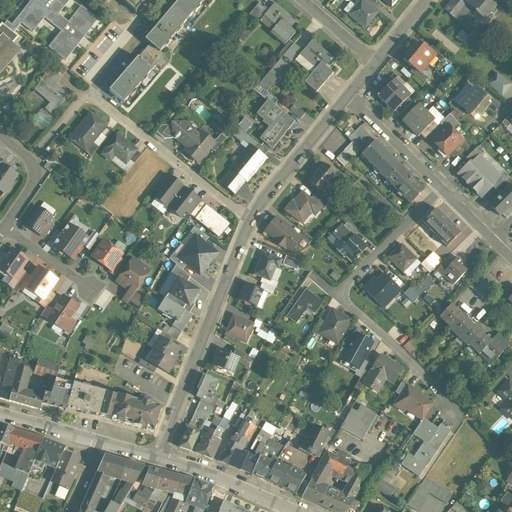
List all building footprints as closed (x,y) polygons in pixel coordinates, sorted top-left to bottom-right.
[(54,52),(65,61),(78,44),(75,42),(81,34),(84,37),(98,20),(86,11),(82,17),(76,13),(68,23),(58,15),(69,0),(38,0),(38,1),(36,0),(31,0),(11,26),(6,22),(3,25),(13,33),(21,24),(32,33),(44,18),(61,32),(52,42),(58,46),(54,52)] [(102,0),(104,2),(106,2),(108,2),(109,1),(110,0),(123,0),(127,3),(127,4),(128,4),(135,9),(134,10),(135,11),(135,10),(136,11),(137,10),(136,9),(141,3),(142,4),(143,3),(142,2),(143,0),(102,0)] [(179,0),(145,40),(150,44),(160,53),(204,0),(179,0)] [(369,4),(364,0),(360,0),(356,6),(349,15),(365,27),(376,13),(368,6),(369,4)] [(500,0),(454,0),(453,2),(462,9),(467,4),(473,9),(473,10),(484,19),(500,0)] [(292,17),(275,2),(269,9),(264,15),(264,16),(276,26),(272,31),(286,43),(295,32),(286,24),(292,17)] [(350,2),(344,10),(349,15),(356,6),(350,2)] [(462,9),(453,2),(447,9),(446,9),(445,10),(455,18),(462,9)] [(265,5),(255,16),(260,21),(264,16),(264,15),(269,9),(265,5)] [(3,25),(2,24),(0,25),(0,36),(1,37),(2,35),(13,44),(19,37),(13,33),(3,25)] [(459,31),(456,39),(464,43),(468,35),(459,31)] [(0,72),(0,73),(20,50),(13,44),(2,35),(1,37),(0,36),(0,72)] [(312,40),(295,60),(312,74),(306,81),(317,90),(333,73),(325,66),(333,58),(312,40)] [(428,50),(418,42),(410,51),(427,65),(434,57),(435,56),(428,50)] [(294,43),(270,71),(280,80),(291,67),(288,65),(301,49),(294,43)] [(150,44),(138,58),(152,69),(164,56),(160,53),(150,44)] [(432,46),(428,50),(435,56),(434,57),(441,62),(446,57),(432,46)] [(427,65),(410,51),(403,60),(413,68),(420,74),(421,73),(427,65)] [(138,58),(138,57),(109,90),(124,103),(152,69),(138,58)] [(66,69),(56,61),(52,66),(62,74),(66,69)] [(62,74),(52,66),(48,72),(58,80),(62,74)] [(420,74),(413,68),(409,73),(423,84),(428,79),(421,73),(420,74)] [(48,72),(41,81),(35,90),(50,102),(45,108),(53,115),(70,94),(55,82),(58,80),(48,72)] [(487,86),(503,96),(511,83),(495,73),(487,86)] [(484,89),(471,78),(467,83),(474,88),(481,94),(484,89)] [(379,96),(378,97),(385,105),(402,88),(395,80),(387,88),(379,96)] [(383,83),(375,91),(379,96),(387,88),(383,83)] [(277,100),(262,87),(257,93),(267,101),(268,101),(273,105),(277,100)] [(402,88),(385,105),(394,113),(395,111),(408,99),(410,96),(402,88)] [(481,94),(474,88),(466,97),(483,111),(491,102),(481,94)] [(466,97),(459,106),(466,112),(476,120),(483,111),(466,97)] [(408,99),(395,111),(399,115),(407,107),(412,102),(408,99)] [(459,106),(452,100),(448,105),(462,116),(466,112),(459,106)] [(273,105),(268,101),(267,101),(257,115),(273,127),(263,140),(273,147),(287,129),(289,130),(295,122),(273,105)] [(404,120),(402,121),(410,129),(427,112),(419,105),(412,112),(404,120)] [(304,114),(293,106),(290,110),(301,119),(304,114)] [(407,107),(399,115),(404,120),(412,112),(407,107)] [(54,119),(42,109),(32,121),(44,132),(54,119)] [(427,112),(410,129),(418,137),(421,135),(434,122),(435,120),(427,112)] [(511,112),(502,123),(507,128),(511,123),(511,112)] [(90,114),(70,139),(85,151),(87,149),(88,149),(92,143),(106,126),(90,114)] [(461,126),(449,114),(440,123),(445,128),(449,126),(455,132),(461,126)] [(434,122),(421,135),(425,139),(438,126),(434,122)] [(194,131),(188,126),(188,124),(173,125),(174,139),(177,139),(183,144),(184,142),(189,146),(197,137),(192,133),(194,131)] [(173,125),(161,126),(156,132),(164,139),(174,139),(173,125)] [(445,128),(434,138),(434,143),(438,147),(439,147),(443,148),(444,147),(450,153),(463,140),(455,132),(449,126),(445,128)] [(375,141),(360,127),(349,139),(361,150),(364,153),(375,141)] [(213,142),(201,132),(197,137),(189,146),(186,151),(198,161),(210,148),(214,143),(213,142)] [(221,133),(213,142),(214,143),(210,148),(215,152),(226,138),(221,133)] [(117,134),(105,149),(106,149),(102,155),(110,161),(114,156),(126,165),(129,160),(136,151),(137,150),(117,134)] [(424,190),(375,141),(364,153),(362,155),(411,203),(424,190)] [(353,142),(336,159),(344,167),(361,150),(353,142)] [(92,143),(88,149),(87,149),(85,151),(84,152),(91,157),(98,147),(92,143)] [(267,151),(257,143),(253,148),(263,156),(267,151)] [(253,148),(250,145),(231,167),(232,168),(246,179),(247,181),(266,158),(253,148)] [(444,147),(443,148),(439,147),(438,147),(437,149),(437,151),(444,157),(446,157),(450,153),(444,147)] [(478,147),(465,160),(469,164),(470,164),(472,164),(479,157),(480,157),(484,153),(478,147)] [(141,154),(136,151),(129,160),(133,164),(141,154)] [(479,157),(472,164),(470,164),(469,164),(458,175),(469,187),(493,163),(484,153),(480,157),(479,157)] [(97,166),(107,173),(110,168),(100,161),(97,166)] [(493,163),(469,187),(481,198),(492,187),(492,186),(492,184),(499,177),(499,176),(503,172),(493,163)] [(47,164),(44,168),(50,173),(53,169),(47,164)] [(17,175),(2,165),(0,168),(0,190),(4,193),(6,191),(8,191),(10,189),(9,186),(17,175)] [(336,174),(324,165),(309,183),(321,193),(336,174)] [(246,179),(232,168),(222,182),(235,192),(246,179)] [(503,172),(499,176),(499,177),(492,184),(492,186),(492,187),(496,191),(509,178),(503,172)] [(167,174),(156,188),(161,192),(172,178),(167,174)] [(161,192),(156,199),(168,208),(184,188),(172,178),(161,192)] [(511,181),(509,178),(496,191),(501,195),(510,187),(511,184),(511,181)] [(365,189),(357,182),(353,187),(361,194),(365,189)] [(489,207),(500,217),(502,215),(511,204),(511,189),(510,187),(501,195),(489,207)] [(196,198),(184,188),(168,208),(180,218),(185,212),(196,198)] [(302,193),(294,203),(292,202),(285,210),(302,224),(311,212),(315,216),(321,209),(321,208),(310,200),(302,193)] [(327,206),(314,195),(310,200),(321,208),(321,209),(323,211),(327,206)] [(196,198),(185,212),(190,216),(201,202),(196,198)] [(190,216),(195,220),(206,206),(201,202),(190,216)] [(511,213),(511,204),(502,215),(506,219),(511,213)] [(195,220),(217,237),(228,222),(206,206),(195,220)] [(39,208),(27,226),(39,234),(48,222),(51,217),(39,208)] [(460,233),(436,209),(437,209),(436,209),(422,223),(423,223),(446,246),(446,247),(461,233),(460,233)] [(297,235),(276,218),(265,232),(275,239),(273,243),(286,249),(287,248),(292,252),(297,246),(292,242),(297,235)] [(48,222),(39,234),(44,238),(53,226),(48,222)] [(358,231),(348,222),(343,226),(353,236),(358,231)] [(89,238),(69,224),(52,246),(53,247),(53,248),(54,250),(55,251),(56,252),(58,252),(59,251),(73,261),(83,246),(89,238)] [(343,226),(342,225),(332,234),(342,244),(337,250),(345,258),(345,257),(351,263),(356,259),(357,260),(359,258),(358,257),(367,248),(358,239),(357,240),(353,236),(343,226)] [(195,236),(204,244),(209,238),(195,227),(190,233),(195,236)] [(313,240),(303,232),(299,237),(309,245),(313,240)] [(91,236),(89,238),(83,246),(88,250),(96,239),(91,236)] [(195,236),(186,248),(209,265),(217,253),(204,244),(195,236)] [(108,243),(105,243),(104,242),(93,258),(110,270),(117,260),(121,255),(112,248),(112,245),(108,243)] [(401,245),(388,258),(402,273),(416,259),(401,245)] [(178,258),(187,265),(200,276),(209,265),(186,248),(178,258)] [(0,266),(0,274),(4,277),(6,276),(8,274),(14,279),(20,270),(26,262),(18,256),(17,253),(12,249),(7,257),(0,266)] [(441,261),(432,252),(425,260),(434,268),(441,261)] [(282,260),(263,253),(254,274),(270,281),(276,267),(278,268),(282,260)] [(176,265),(183,271),(187,265),(178,258),(173,254),(169,260),(176,265)] [(297,261),(286,256),(283,262),(294,267),(297,261)] [(447,268),(442,273),(443,274),(454,285),(466,272),(460,266),(462,263),(456,258),(447,268)] [(117,260),(110,270),(108,271),(115,276),(123,264),(117,260)] [(134,260),(118,282),(129,290),(133,293),(134,293),(149,271),(134,260)] [(434,268),(425,260),(420,264),(429,273),(434,268)] [(442,264),(434,272),(440,277),(443,274),(442,273),(447,268),(442,264)] [(183,271),(176,265),(170,274),(176,278),(176,277),(186,284),(190,277),(183,271)] [(57,281),(39,269),(31,280),(32,280),(27,286),(43,298),(48,292),(48,293),(57,281)] [(20,270),(14,279),(13,280),(18,284),(24,275),(25,274),(20,270)] [(485,271),(477,279),(481,283),(489,275),(485,271)] [(400,290),(383,274),(373,284),(370,282),(363,289),(380,305),(390,295),(393,297),(400,290)] [(18,284),(16,287),(23,292),(27,286),(32,280),(31,280),(24,275),(18,284)] [(489,275),(481,283),(485,287),(494,279),(489,275)] [(186,284),(176,277),(176,278),(163,298),(165,299),(186,312),(199,292),(186,284)] [(477,279),(470,287),(474,291),(481,283),(477,279)] [(494,279),(485,287),(489,291),(497,282),(494,279)] [(497,282),(489,291),(493,295),(502,286),(497,282)] [(275,289),(262,283),(260,289),(273,294),(275,289)] [(481,283),(474,291),(478,295),(485,287),(481,283)] [(262,291),(246,284),(242,294),(241,294),(239,300),(255,307),(262,291)] [(485,287),(478,295),(482,298),(489,291),(485,287)] [(419,297),(409,288),(403,294),(413,303),(419,297)] [(129,290),(122,301),(136,311),(143,300),(134,293),(133,293),(129,290)] [(294,307),(287,317),(296,323),(307,308),(315,314),(323,303),(306,290),(294,307)] [(489,291),(482,298),(486,302),(493,295),(489,291)] [(43,298),(39,303),(46,308),(48,305),(54,297),(48,293),(48,292),(43,298)] [(47,319),(47,320),(63,330),(70,320),(78,307),(63,297),(54,309),(47,319)] [(186,312),(165,299),(157,311),(167,317),(168,316),(176,321),(173,327),(182,333),(193,316),(186,312)] [(294,307),(289,303),(282,313),(287,317),(294,307)] [(46,308),(41,315),(47,319),(54,309),(48,305),(46,308)] [(451,305),(440,318),(450,327),(451,325),(461,315),(451,305)] [(325,324),(320,333),(320,334),(337,343),(350,320),(333,311),(325,324)] [(471,324),(461,315),(451,325),(456,330),(453,333),(458,337),(460,335),(471,324)] [(253,325),(233,317),(225,336),(245,344),(253,325)] [(70,320),(63,330),(68,333),(75,323),(70,320)] [(320,321),(313,333),(319,336),(320,334),(320,333),(325,324),(320,321)] [(271,329),(262,323),(259,328),(268,334),(271,329)] [(3,324),(0,332),(0,333),(11,337),(14,328),(3,324)] [(480,333),(471,324),(460,335),(465,339),(462,342),(467,346),(471,342),(480,333)] [(182,333),(173,327),(167,335),(172,338),(177,341),(182,333)] [(167,335),(162,332),(158,338),(161,339),(169,344),(172,338),(167,335)] [(480,333),(471,342),(477,347),(474,350),(479,355),(481,352),(490,342),(480,333)] [(510,345),(498,334),(493,339),(504,350),(510,345)] [(341,361),(357,370),(363,361),(372,344),(356,335),(347,352),(341,361)] [(161,339),(158,338),(152,349),(154,350),(173,362),(179,350),(169,344),(161,339)] [(504,350),(493,339),(490,342),(481,352),(490,360),(494,355),(497,358),(504,350)] [(246,355),(233,347),(231,353),(231,355),(238,358),(239,359),(243,361),(246,355)] [(231,353),(219,348),(215,356),(217,356),(213,366),(224,370),(225,368),(232,371),(238,358),(231,355),(231,353)] [(341,361),(347,352),(342,349),(336,359),(341,362),(341,361)] [(173,362),(154,350),(147,361),(150,363),(150,364),(157,368),(167,375),(174,363),(173,362)] [(13,359),(11,359),(9,365),(3,386),(0,384),(0,355),(1,354),(0,353),(0,399),(9,402),(19,368),(20,363),(21,362),(13,359)] [(254,361),(246,355),(243,361),(239,359),(238,362),(247,368),(247,369),(249,370),(254,361)] [(369,374),(364,381),(365,382),(371,386),(371,387),(374,389),(382,375),(385,377),(384,379),(393,385),(402,370),(380,357),(369,374)] [(60,368),(38,361),(34,374),(49,379),(56,381),(56,380),(60,368)] [(147,361),(144,367),(154,374),(157,368),(150,364),(150,363),(147,361)] [(368,364),(363,361),(357,370),(354,376),(360,380),(364,371),(368,364)] [(33,367),(20,363),(19,368),(29,371),(29,372),(32,373),(33,367)] [(19,368),(9,402),(40,411),(42,405),(44,398),(23,392),(29,372),(29,371),(19,368)] [(360,380),(353,391),(358,394),(365,382),(364,381),(369,374),(364,371),(360,380)] [(219,381),(205,376),(196,397),(201,399),(210,403),(212,397),(219,381)] [(49,379),(44,395),(51,396),(56,381),(49,379)] [(56,381),(51,396),(44,395),(44,398),(42,405),(66,412),(67,408),(74,384),(73,384),(73,385),(56,380),(56,381)] [(511,384),(509,382),(498,393),(509,403),(502,410),(511,419),(511,384)] [(108,394),(74,384),(67,408),(101,417),(101,416),(107,395),(108,394)] [(400,397),(406,387),(401,384),(395,394),(400,397)] [(420,395),(407,386),(406,387),(400,397),(395,405),(405,412),(407,409),(423,420),(432,406),(419,397),(420,395)] [(131,399),(118,395),(117,397),(107,395),(101,416),(111,419),(111,420),(123,424),(130,401),(131,399)] [(144,395),(142,402),(131,399),(130,401),(123,424),(154,432),(161,407),(151,405),(150,407),(147,406),(148,402),(150,397),(144,395)] [(217,399),(212,397),(210,403),(208,406),(213,408),(217,399)] [(360,407),(364,409),(367,404),(357,398),(355,404),(360,407)] [(208,406),(199,403),(194,415),(206,421),(209,415),(210,415),(213,408),(208,406)] [(226,413),(214,407),(211,415),(215,418),(221,421),(226,413)] [(351,410),(340,429),(362,441),(367,433),(370,434),(379,418),(364,409),(360,407),(357,414),(351,410)] [(222,421),(213,437),(218,439),(232,413),(227,410),(226,413),(221,421),(222,421)] [(215,418),(208,434),(213,437),(222,421),(221,421),(215,418)] [(438,429),(423,420),(412,435),(426,444),(415,459),(408,454),(400,465),(419,477),(450,431),(441,425),(438,429)] [(201,427),(190,422),(189,426),(192,427),(191,430),(198,433),(201,427)] [(246,431),(252,434),(255,427),(250,424),(246,431)] [(2,427),(0,426),(0,445),(8,448),(15,431),(9,429),(8,427),(4,425),(2,427)] [(328,433),(313,426),(310,434),(324,441),(328,433)] [(246,431),(240,427),(236,435),(237,436),(242,438),(246,431)] [(191,430),(187,428),(179,448),(190,451),(199,433),(198,433),(191,430)] [(261,443),(266,446),(272,436),(261,430),(256,440),(261,443)] [(43,440),(15,431),(8,448),(14,450),(13,454),(21,458),(16,470),(29,476),(32,468),(34,461),(43,440)] [(252,434),(246,431),(242,438),(248,441),(252,434)] [(204,433),(201,440),(202,440),(200,446),(199,445),(195,452),(204,456),(213,437),(208,434),(204,433)] [(336,436),(329,433),(324,441),(316,457),(322,460),(327,452),(330,447),(330,446),(336,436)] [(324,441),(310,434),(302,450),(316,457),(324,441)] [(218,439),(213,437),(204,456),(211,459),(221,440),(218,439)] [(248,441),(242,438),(238,446),(235,451),(241,454),(248,441)] [(65,448),(43,440),(34,461),(45,465),(56,470),(64,452),(65,448)] [(285,448),(270,440),(266,446),(260,457),(275,465),(277,463),(285,448)] [(229,441),(218,461),(226,465),(235,451),(238,446),(234,443),(229,441)] [(260,457),(266,446),(261,443),(254,455),(256,455),(260,457)] [(330,446),(330,447),(327,452),(333,455),(336,450),(330,446)] [(241,454),(235,451),(226,465),(240,470),(247,456),(241,454)] [(75,457),(64,452),(56,470),(51,479),(62,484),(60,486),(67,490),(78,466),(75,464),(76,461),(75,457)] [(333,455),(327,452),(322,460),(321,463),(329,467),(337,472),(343,461),(333,455)] [(126,461),(104,455),(97,472),(104,474),(120,478),(126,461)] [(254,458),(247,456),(240,470),(251,475),(260,457),(256,455),(254,458)] [(275,465),(260,457),(251,475),(265,481),(275,465)] [(45,465),(34,461),(32,468),(42,472),(45,465)] [(144,466),(126,461),(120,478),(135,483),(144,466)] [(366,472),(343,461),(337,472),(351,478),(360,483),(366,472)] [(0,463),(0,473),(19,481),(22,482),(25,484),(27,479),(29,476),(16,470),(0,463)] [(265,481),(302,498),(308,484),(303,482),(306,476),(293,471),(295,468),(289,465),(288,468),(277,463),(275,465),(265,481)] [(321,463),(302,498),(318,506),(322,499),(327,489),(320,485),(329,467),(321,463)] [(397,471),(391,467),(381,481),(387,485),(397,471)] [(147,468),(143,477),(140,483),(143,484),(149,468),(147,468)] [(149,468),(143,484),(147,485),(155,488),(156,488),(162,472),(149,468)] [(104,474),(97,472),(80,509),(87,511),(91,511),(104,484),(101,482),(104,474)] [(176,476),(162,472),(156,488),(163,490),(170,492),(176,476)] [(194,481),(176,476),(170,492),(176,494),(187,497),(194,481)] [(135,483),(120,478),(116,488),(121,491),(113,503),(120,508),(126,497),(132,488),(135,483)] [(351,478),(345,489),(354,494),(360,483),(351,478)] [(426,478),(407,506),(417,511),(429,494),(446,504),(452,495),(426,478)] [(211,488),(194,481),(187,497),(185,502),(186,502),(191,504),(197,506),(203,509),(206,510),(212,496),(209,494),(211,488)] [(381,481),(376,489),(389,499),(395,491),(387,485),(381,481)] [(511,487),(507,484),(503,490),(508,493),(511,495),(511,487)] [(147,485),(142,494),(150,498),(155,488),(147,485)] [(67,490),(60,486),(57,495),(64,498),(67,490)] [(142,494),(132,488),(126,497),(145,507),(150,498),(142,494)] [(155,488),(150,498),(156,502),(163,490),(156,488),(155,488)] [(327,489),(322,499),(318,506),(325,509),(334,492),(327,489)] [(354,494),(345,489),(341,495),(351,500),(354,494)] [(170,492),(163,490),(156,502),(162,505),(170,492)] [(23,491),(16,507),(26,511),(37,511),(43,500),(23,491)] [(341,495),(334,492),(325,509),(330,511),(344,511),(351,500),(341,495)] [(511,511),(511,495),(508,493),(499,506),(507,511),(511,511)] [(174,499),(168,511),(181,511),(186,502),(185,502),(187,497),(176,494),(174,499)] [(169,497),(161,511),(168,511),(174,499),(169,497)] [(156,502),(150,498),(145,507),(149,509),(152,511),(156,502)] [(475,511),(457,499),(451,508),(455,511),(475,511)] [(187,511),(191,504),(186,502),(181,511),(187,511)] [(244,511),(222,502),(218,511),(219,511),(218,511),(244,511)] [(113,503),(110,508),(109,508),(106,511),(117,511),(120,508),(113,503)]
